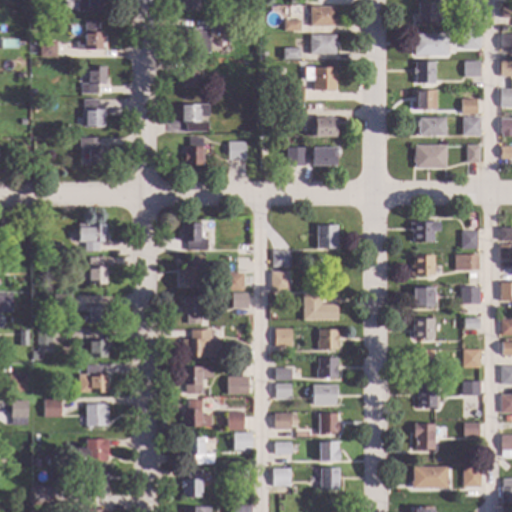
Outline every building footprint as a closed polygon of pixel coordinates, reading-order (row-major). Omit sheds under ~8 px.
[(103,0),(103,12),(75,12),(75,1),(69,1),(69,0),(103,0)] [(204,0),(205,10),(196,10),(196,12),(178,12),(178,0),(204,0)] [(255,0),(255,11),(247,11),(248,0),(255,0)] [(476,0),(476,14),(463,14),(459,14),(459,0),(476,0)] [(434,15),(438,15),(438,22),(434,22),(434,23),(415,23),(415,21),(409,21),(409,16),(415,16),(415,13),(413,13),(413,7),(415,7),(415,4),(434,4),(434,15)] [(333,26),(307,27),(307,8),(333,8),(333,26)] [(511,19),(497,19),(497,8),(511,8),(511,19)] [(298,21),(297,32),(281,31),(282,20),(298,21)] [(230,35),(212,35),(212,22),(230,22),(230,35)] [(96,32),(100,32),(100,36),(103,36),(103,40),(101,40),(100,51),(82,51),(83,23),(96,23),(96,32)] [(208,54),(195,54),(195,56),(183,56),(183,47),(179,47),(179,28),(208,27),(208,54)] [(445,35),(445,56),(412,56),(412,35),(445,35)] [(477,49),(459,49),(459,35),(477,35),(477,49)] [(511,51),(498,51),(498,35),(511,35),(511,51)] [(333,55),(307,55),(307,36),(333,36),(333,55)] [(55,43),(55,58),(38,58),(38,42),(55,43)] [(297,60),(280,60),(280,50),(297,49),(297,60)] [(197,89),(179,89),(179,70),(183,70),(183,62),(197,62),(197,89)] [(477,78),(461,78),(461,62),(477,62),(477,78)] [(511,77),(498,77),(498,62),(511,62),(511,77)] [(432,85),(412,85),(412,75),(410,75),(410,69),(412,69),(412,63),(432,63),(432,85)] [(103,85),(96,85),(95,95),(78,94),(78,84),(85,85),(85,67),(104,68),(103,85)] [(333,83),(332,83),(333,91),(310,91),(310,81),(303,81),(302,69),(329,68),(329,67),(333,67),(333,83)] [(267,85),(259,85),(259,77),(267,77),(267,85)] [(301,101),(283,102),(283,87),(301,87),(301,101)] [(511,108),(497,108),(497,90),(511,90),(511,108)] [(433,111),(413,111),(412,92),(433,92),(433,111)] [(96,101),(96,110),(101,111),(101,128),(83,127),(83,118),(80,118),(81,100),(96,101)] [(474,115),(458,115),(458,100),(474,100),(474,115)] [(206,118),(198,118),(198,123),(206,123),(206,132),(184,132),(184,126),(182,126),(182,124),(179,124),(179,105),(206,105),(206,118)] [(303,120),(288,120),(288,109),(303,109),(303,120)] [(334,137),(309,137),(309,132),(307,132),(307,127),(309,127),(309,118),(334,118),(334,137)] [(477,136),(460,137),(459,119),(477,118),(477,136)] [(442,136),(433,136),(433,138),(428,138),(428,136),(417,136),(417,134),(415,134),(415,129),(417,129),(417,127),(414,127),(414,122),(417,122),(417,119),(442,119),(442,136)] [(511,134),(511,137),(499,137),(499,135),(498,135),(498,119),(511,119),(511,134)] [(200,166),(182,166),(182,148),(186,148),(186,138),(201,139),(200,166)] [(97,139),(97,148),(104,148),(104,167),(86,167),(86,149),(78,149),(78,139),(97,139)] [(243,161),(225,161),(225,143),(243,143),(243,161)] [(443,170),(412,169),(412,146),(443,146),(443,170)] [(477,164),(463,163),(463,147),(477,147),(477,164)] [(511,160),(498,160),(497,147),(511,147),(511,160)] [(302,167),(284,167),(284,148),(302,148),(302,167)] [(334,166),(309,166),(309,160),(307,160),(307,157),(309,157),(309,149),(333,148),(334,166)] [(437,232),(431,232),(430,243),(410,243),(410,232),(407,232),(407,223),(437,223),(437,232)] [(105,243),(97,243),(97,252),(82,252),(82,243),(76,243),(75,225),(104,224),(105,243)] [(199,239),(205,239),(205,251),(184,251),(184,242),(180,242),(180,225),(199,225),(199,239)] [(335,249),(314,249),(314,227),(334,226),(335,249)] [(511,241),(496,241),(496,228),(511,228),(511,241)] [(14,247),(0,247),(0,230),(14,230),(14,247)] [(475,232),(474,250),(458,250),(458,232),(475,232)] [(511,259),(496,259),(496,246),(511,245),(511,259)] [(288,269),(269,269),(269,251),(288,251),(288,269)] [(475,271),(452,271),(452,256),(475,255),(475,271)] [(431,276),(408,277),(408,266),(410,266),(410,256),(431,256),(431,276)] [(202,268),(197,268),(198,285),(180,285),(180,275),(176,275),(176,269),(180,269),(180,266),(188,266),(188,258),(202,257),(202,268)] [(100,267),(104,267),(104,285),(87,285),(87,258),(100,258),(100,267)] [(286,273),(286,292),(269,293),(268,273),(286,273)] [(241,291),(224,291),(224,275),(241,275),(241,291)] [(511,302),(497,302),(497,284),(511,284),(511,302)] [(431,309),(410,308),(410,288),(431,288),(431,309)] [(477,305),(458,305),(458,288),(477,288),(477,305)] [(321,301),(319,302),(319,305),(335,305),(335,321),(300,321),(300,294),(321,294),(321,301)] [(10,313),(0,313),(0,295),(10,295),(10,313)] [(70,313),(51,314),(51,295),(70,295),(70,313)] [(246,309),(230,309),(229,295),(245,295),(246,309)] [(200,316),(198,316),(198,324),(184,325),(184,316),(181,316),(181,313),(179,313),(179,308),(181,308),(180,297),(199,297),(200,316)] [(104,324),(86,324),(87,306),(104,306),(104,324)] [(431,339),(410,339),(410,320),(431,319),(431,339)] [(476,330),(461,330),(461,319),(476,319),(476,330)] [(511,336),(498,337),(497,321),(511,321),(511,336)] [(288,347),(272,347),(272,330),(288,330),(288,347)] [(26,346),(17,346),(17,331),(26,331),(26,346)] [(50,332),(49,348),(34,347),(35,331),(50,332)] [(208,340),(218,340),(218,358),(183,358),(183,349),(180,349),(180,340),(188,340),(188,331),(208,331),(208,340)] [(335,351),(314,351),(314,341),(315,341),(315,331),(335,331),(335,351)] [(105,359),(87,359),(87,341),(105,341),(105,359)] [(511,356),(499,357),(499,343),(511,343),(511,356)] [(431,371),(408,371),(408,357),(410,357),(410,351),(431,351),(431,371)] [(477,369),(459,369),(459,351),(477,351),(477,369)] [(40,361),(30,361),(30,352),(40,352),(40,361)] [(334,379),(314,379),(314,370),(315,370),(315,359),(334,359),(334,379)] [(99,375),(105,375),(105,393),(76,393),(76,375),(83,375),(83,367),(99,367),(99,375)] [(511,385),(497,385),(497,367),(511,367),(511,385)] [(210,379),(199,379),(199,394),(183,394),(183,385),(181,385),(181,368),(210,368),(210,379)] [(288,370),(288,381),(272,381),(272,370),(288,370)] [(24,393),(6,393),(6,374),(24,374),(24,393)] [(245,395),(224,395),(224,378),(245,378),(245,395)] [(433,409),(415,409),(415,393),(410,393),(410,383),(433,382),(433,409)] [(477,397),(459,397),(459,383),(477,382),(477,397)] [(288,400),(272,400),(272,385),(288,385),(288,400)] [(335,396),(333,397),(333,406),(310,406),(310,398),(307,398),(307,395),(309,395),(309,386),(335,386),(335,396)] [(511,414),(499,414),(498,399),(511,399),(511,414)] [(57,419),(41,419),(41,400),(58,400),(57,419)] [(25,426),(8,426),(8,402),(25,401),(25,426)] [(199,416),(208,416),(208,427),(181,428),(180,410),(185,410),(185,402),(199,401),(199,416)] [(106,406),(105,421),(104,421),(104,427),(90,427),(88,429),(84,429),(83,427),(84,405),(106,406)] [(240,430),(225,431),(224,413),(240,413),(240,430)] [(288,431),(271,431),(271,414),(288,414),(288,431)] [(335,422),(336,422),(336,434),(326,434),(326,436),(316,436),(316,414),(335,414),(335,422)] [(432,451),(410,451),(410,437),(414,437),(414,424),(432,424),(432,451)] [(476,437),(460,437),(460,425),(476,424),(476,437)] [(249,451),(231,452),(230,435),(248,434),(249,451)] [(511,459),(499,459),(499,451),(498,451),(498,437),(511,437),(511,459)] [(204,443),(202,443),(202,455),(210,455),(211,464),(192,465),(191,455),(184,456),(184,452),(181,452),(181,448),(184,448),(184,439),(204,438),(204,443)] [(105,440),(105,456),(104,456),(104,462),(90,462),(88,465),(85,464),(83,462),(80,462),(80,459),(75,459),(75,449),(83,449),(83,440),(105,440)] [(335,450),(337,450),(337,462),(316,462),(316,443),(334,442),(335,450)] [(288,455),(271,455),(271,443),(288,443),(288,455)] [(444,489),(409,489),(408,482),(410,482),(410,468),(444,468),(444,489)] [(478,488),(460,488),(460,468),(477,468),(478,488)] [(248,477),(237,477),(237,469),(248,469),(248,477)] [(287,487),(269,487),(269,470),(287,470),(287,487)] [(336,491),(317,491),(317,470),(336,470),(336,491)] [(199,497),(181,497),(181,495),(180,495),(180,491),(181,491),(181,489),(178,489),(178,482),(181,482),(181,480),(185,480),(185,471),(199,471),(199,497)] [(102,475),(102,482),(105,481),(105,496),(83,497),(83,487),(75,486),(75,476),(83,476),(83,475),(102,475)] [(511,504),(499,504),(499,489),(500,488),(500,480),(511,480),(511,504)] [(47,487),(47,503),(30,503),(30,487),(47,487)]
